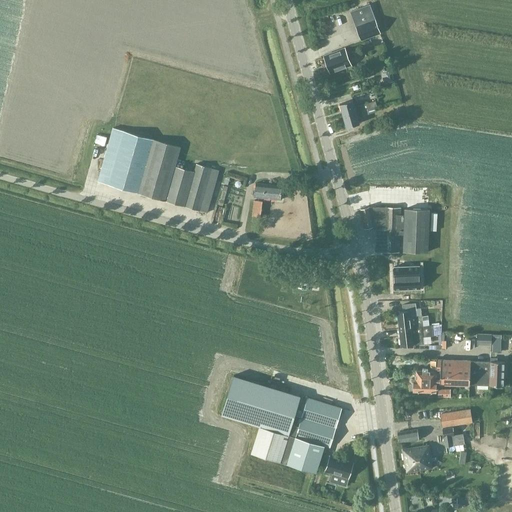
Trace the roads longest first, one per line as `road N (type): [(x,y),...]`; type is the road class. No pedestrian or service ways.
road 1 (unclassified): [(356,253),(236,241),(0,176)]
road 2 (tertiary): [(356,253),(287,0)]
road 3 (tertiary): [(394,511),(356,253)]
